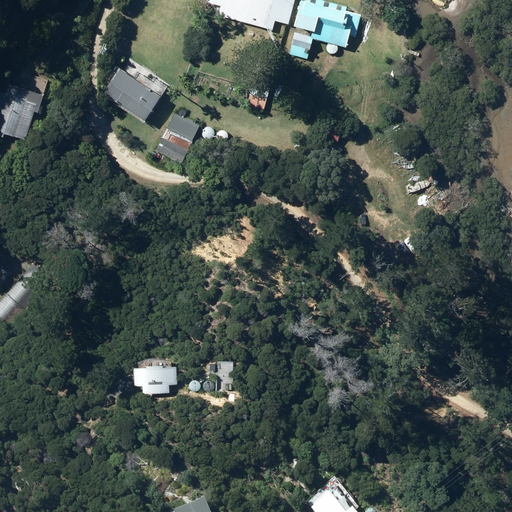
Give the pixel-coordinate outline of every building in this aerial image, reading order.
[(206,0),(206,2),(219,6),(216,17),(226,19),(226,18),(271,30),(274,21),(287,24),(293,0),(206,0)] [(341,5),(322,0),(304,0),(304,1),(301,0),(298,0),(291,26),(311,31),(309,37),(294,33),(288,54),(305,59),(311,38),(344,48),(347,35),(354,37),(360,15),(353,13),(354,8),(346,6),(345,11),(340,9),(341,5)] [(115,73),(101,94),(143,121),(159,97),(114,68),(112,72),(115,73)] [(0,91),(0,135),(1,136),(2,134),(22,140),(32,112),(36,113),(41,96),(7,85),(5,93),(0,91)] [(246,104),(263,109),(268,89),(252,85),(246,104)] [(173,113),(154,151),(179,163),(198,125),(173,113)] [(321,114),(312,131),(333,142),(342,125),(321,114)] [(32,265),(0,302),(0,318),(9,325),(48,279),(32,265)] [(141,362),(131,362),(131,381),(140,381),(140,389),(166,389),(166,380),(173,380),(173,362),(157,362),(157,358),(141,359),(141,362)] [(327,491),(308,507),(312,511),(353,511),(349,506),(343,511),(327,491)] [(207,511),(201,495),(170,509),(171,511),(207,511)]
